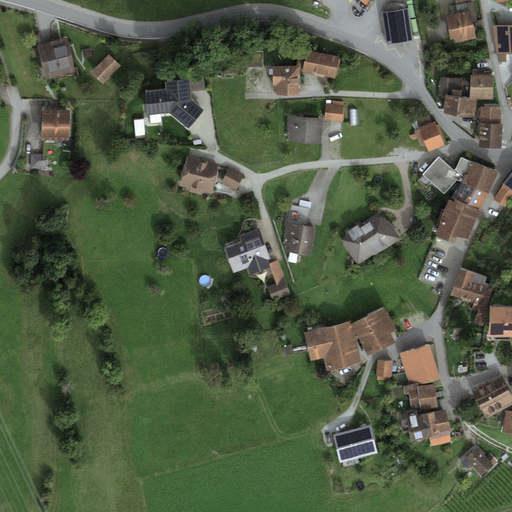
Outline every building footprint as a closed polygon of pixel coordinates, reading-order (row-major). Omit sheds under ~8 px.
[(452,14),(446,15),(451,39),(456,38),(457,43),(476,39),(473,23),(477,22),(472,0),(454,0),(455,5),(450,6),(452,14)] [(386,45),(413,41),(408,9),(399,10),(398,2),(386,4),(387,12),(381,13),(386,45)] [(511,25),(493,26),(497,54),(498,62),(506,62),(505,54),(511,53),(511,25)] [(67,37),(38,44),(46,79),(75,72),(67,37)] [(90,49),(82,50),(83,57),(92,56),(90,49)] [(340,57),(307,49),(304,59),(298,57),(296,65),(299,65),(299,69),(335,78),(340,57)] [(263,51),(244,52),(245,67),(263,67),(263,51)] [(109,55),(92,72),(103,84),(120,67),(109,55)] [(296,65),(272,65),(272,86),(276,86),(276,94),(299,94),(299,69),(299,65),(296,65)] [(484,69),(472,69),(472,75),(470,75),(470,97),(492,98),(493,76),(491,76),(491,72),(484,72),(484,69)] [(189,79),(190,90),(205,89),(203,70),(197,70),(189,79)] [(462,79),(441,78),(440,96),(445,96),(443,114),(475,118),(477,100),(461,98),(462,79)] [(164,91),(145,93),(147,115),(166,114),(186,130),(203,109),(191,99),(190,90),(189,79),(163,81),(164,91)] [(332,104),(326,104),(325,120),(344,122),(345,102),(333,101),(332,104)] [(500,107),(481,107),(479,147),(501,149),(502,124),(500,124),(501,112),(500,107)] [(69,111),(42,110),(42,139),(43,140),(69,139),(69,111)] [(429,114),(416,120),(419,128),(414,130),(420,146),(426,144),(429,151),(445,144),(435,121),(432,122),(429,114)] [(323,119),(287,115),(286,129),(289,129),(288,141),(321,144),(323,119)] [(144,120),(135,121),(136,136),(145,136),(144,120)] [(69,139),(43,140),(44,154),(44,159),(69,159),(69,139)] [(44,154),(31,154),(31,167),(44,167),(44,159),(44,154)] [(219,164),(187,157),(181,185),(190,188),(189,192),(201,195),(202,191),(212,193),(219,164)] [(454,171),(438,157),(422,174),(444,194),(458,179),(462,175),(456,169),(454,171)] [(497,172),(461,157),(456,169),(462,175),(458,179),(464,182),(489,192),(497,172)] [(244,177),(229,169),(222,184),(237,191),(244,177)] [(511,171),(502,184),(503,185),(511,191),(511,171)] [(489,192),(464,182),(456,198),(481,211),(489,192)] [(511,196),(511,191),(503,185),(494,199),(505,207),(511,196)] [(454,202),(448,199),(436,235),(454,243),(457,236),(468,239),(481,211),(456,198),(454,202)] [(309,209),(291,205),(288,222),(306,226),(309,209)] [(346,236),(340,239),(357,264),(372,255),(376,255),(400,238),(388,220),(380,217),(372,217),(362,223),(358,221),(345,230),(346,236)] [(306,226),(288,222),(284,239),(287,239),(285,251),(310,256),(316,228),(306,226)] [(241,242),(224,248),(233,273),(247,268),(250,275),(270,267),(267,260),(271,259),(259,229),(239,236),(241,242)] [(276,284),(268,287),(273,300),(290,294),(278,261),(269,264),(276,284)] [(495,279),(461,269),(453,294),(474,303),(473,308),(477,309),(473,323),(482,325),(495,279)] [(511,306),(490,307),(489,336),(511,336),(511,306)] [(387,307),(354,322),(369,353),(394,340),(391,334),(398,330),(387,307)] [(351,322),(304,333),(310,360),(325,357),(328,370),(361,362),(351,322)] [(293,354),(291,345),(283,347),(285,356),(293,354)] [(429,345),(399,353),(409,384),(438,375),(429,345)] [(393,361),(377,360),(377,376),(392,377),(393,361)] [(511,395),(502,376),(473,391),(487,417),(511,404),(511,395)] [(417,384),(403,386),(405,395),(409,394),(411,407),(419,406),(417,384)] [(434,384),(418,386),(420,409),(437,408),(434,384)] [(447,409),(425,414),(429,437),(450,433),(452,433),(447,409)] [(429,437),(425,414),(418,416),(417,410),(399,414),(402,427),(408,426),(411,441),(429,437)] [(511,413),(507,412),(503,431),(511,432),(511,413)] [(370,423),(332,433),(340,464),(343,463),(344,467),(359,463),(357,459),(378,454),(370,423)] [(450,433),(429,437),(431,446),(452,441),(450,433)] [(469,450),(459,460),(466,468),(472,463),(482,473),(496,459),(489,452),(485,455),(477,447),(471,452),(469,450)]
